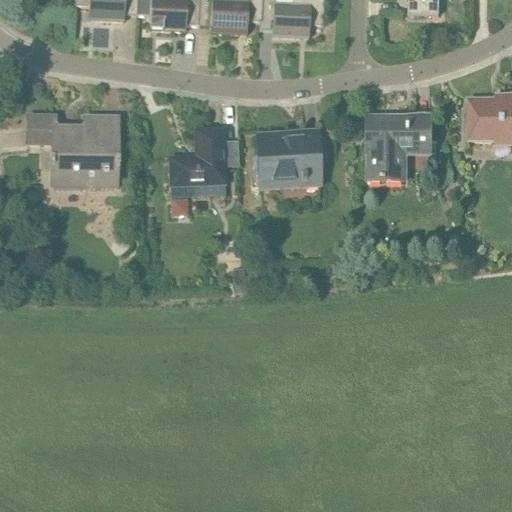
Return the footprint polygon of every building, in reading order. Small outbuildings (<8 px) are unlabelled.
[(136,0),(74,0),(74,9),(87,10),(86,25),(123,27),(123,19),(136,20),(136,0)] [(197,30),(199,0),(186,0),(186,5),(155,3),(155,0),(136,0),(136,20),(148,21),(147,34),(185,36),(185,29),(197,30)] [(261,3),(261,2),(260,2),(260,0),(199,0),(197,30),(209,30),(209,37),(245,39),(246,25),(259,27),(260,3),(261,3)] [(260,3),(259,27),(259,33),(272,34),(271,41),(307,43),(307,29),(322,30),(323,0),(292,0),(292,9),(273,8),(273,3),(261,2),(261,3),(260,3)] [(408,0),(407,17),(438,18),(438,0),(408,0)] [(511,150),(511,102),(502,102),(502,104),(469,103),(468,146),(493,146),(493,150),(511,150)] [(28,120),(28,148),(52,148),(51,191),(115,192),(116,121),(83,121),(83,130),(83,131),(82,148),(54,148),(54,131),(54,120),(28,120)] [(430,161),(430,125),(395,125),(395,130),(367,129),(367,160),(366,186),(406,188),(406,160),(430,161)] [(194,200),(194,191),(223,190),(222,135),(196,135),(196,162),(170,162),(171,192),(171,201),(194,200)] [(288,140),(288,138),(256,140),(259,194),(319,191),(316,139),(288,140)] [(228,273),(232,297),(246,295),(243,271),(228,273)]
